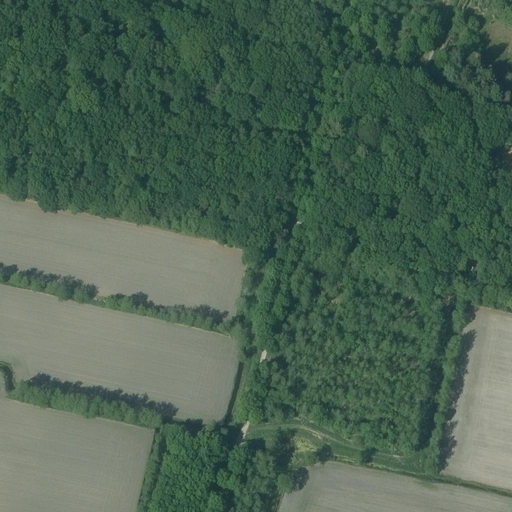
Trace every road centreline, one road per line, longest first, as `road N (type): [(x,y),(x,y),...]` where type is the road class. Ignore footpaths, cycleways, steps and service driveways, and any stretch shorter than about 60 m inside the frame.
road 1 (unknown): [(221,511),(290,217)]
road 2 (unknown): [(311,139),(345,0)]
